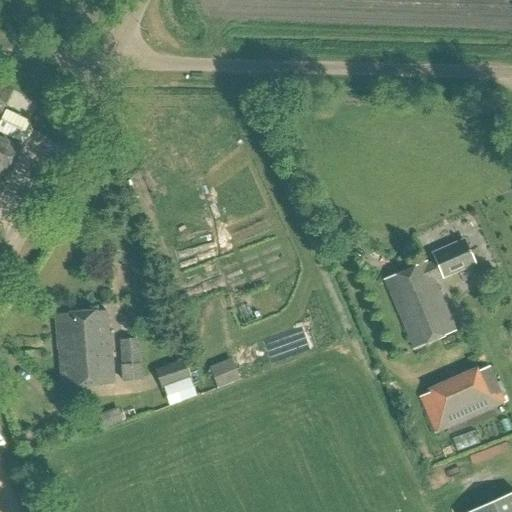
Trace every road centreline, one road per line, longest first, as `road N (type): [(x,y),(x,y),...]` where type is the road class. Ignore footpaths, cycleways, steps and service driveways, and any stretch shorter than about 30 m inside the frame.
road 1 (unclassified): [(511,72),(107,59)]
road 2 (tertiary): [(0,258),(107,59)]
